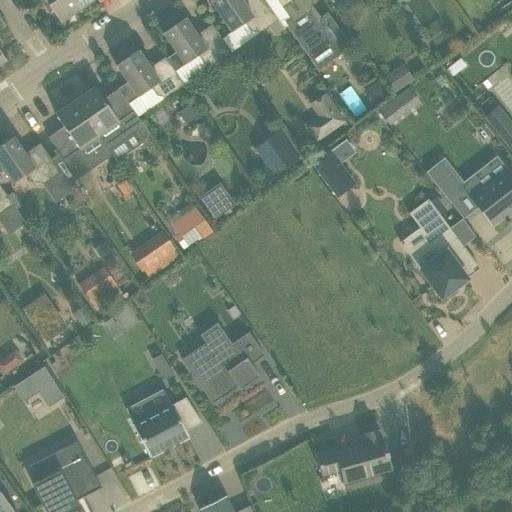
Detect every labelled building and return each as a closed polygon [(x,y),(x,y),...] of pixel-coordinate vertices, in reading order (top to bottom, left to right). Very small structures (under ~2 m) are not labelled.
[(72,0),(39,0),(49,14),(50,13),(53,11),(60,21),(78,9),(72,0)] [(72,0),(78,9),(90,0),(72,0)] [(278,20),(263,0),(246,0),(243,3),(241,0),(210,0),(210,1),(231,32),(245,23),(250,31),(260,33),(278,20)] [(311,0),(276,0),(289,18),(284,21),(310,60),(329,47),(307,14),(310,11),(312,1),(311,0)] [(185,18),(163,33),(185,65),(198,56),(203,63),(213,65),(231,53),(212,25),(196,35),(185,18)] [(149,68),(138,51),(114,67),(136,98),(151,88),(156,96),(166,98),(184,85),(165,57),(149,68)] [(403,87),(392,72),(384,78),(394,93),(403,87)] [(367,88),(377,102),(388,95),(378,80),(367,88)] [(128,104),(118,89),(103,99),(95,89),(76,102),(98,135),(106,146),(109,150),(143,125),(137,117),(128,104)] [(345,121),(326,93),(309,105),(328,133),(345,121)] [(405,114),(394,99),(393,98),(378,110),(389,125),(405,114)] [(98,135),(76,102),(56,116),(63,127),(48,137),(63,159),(98,135)] [(182,110),(190,121),(200,113),(192,102),(182,110)] [(496,134),(511,153),(511,123),(511,122),(496,134)] [(273,178),(301,158),(282,130),(254,149),(273,178)] [(31,182),(41,184),(55,204),(73,191),(40,144),(24,154),(13,137),(0,145),(0,165),(13,184),(26,175),(31,182)] [(339,164),(329,151),(313,163),(337,196),(353,184),(339,164)] [(425,172),(450,203),(464,192),(442,163),(428,174),(426,171),(425,172)] [(469,198),(491,226),(511,209),(511,176),(506,169),(469,198)] [(26,223),(12,204),(0,186),(0,224),(8,236),(26,223)] [(222,198),(206,209),(214,220),(223,213),(229,209),(222,198)] [(428,199),(409,213),(430,243),(411,257),(441,298),(467,279),(452,259),(465,250),(428,199)] [(195,207),(172,223),(180,235),(181,237),(194,228),(202,239),(212,232),(195,207)] [(155,262),(173,251),(175,249),(162,231),(129,254),(142,272),(155,262)] [(181,237),(180,235),(175,238),(183,249),(188,246),(181,237)] [(84,294),(96,311),(122,293),(109,276),(84,294)] [(233,319),(240,314),(234,305),(227,310),(233,319)] [(48,306),(31,318),(46,339),(63,328),(48,306)] [(245,381),(248,384),(259,376),(251,364),(264,355),(248,332),(231,344),(217,323),(199,335),(214,355),(190,372),(212,404),(245,381)] [(174,375),(161,355),(152,359),(163,381),(174,375)] [(0,372),(3,376),(13,368),(4,357),(0,360),(0,372)] [(38,392),(48,407),(64,397),(44,367),(13,387),(23,402),(38,392)] [(134,425),(134,424),(132,424),(150,458),(151,457),(151,456),(187,437),(188,438),(189,438),(186,431),(202,423),(186,398),(172,405),(171,404),(170,405),(171,405),(170,406),(168,403),(133,421),(135,424),(134,425)] [(343,484),(391,470),(382,439),(380,429),(359,435),(361,445),(336,452),(335,447),(315,453),(321,476),(339,471),(343,484)] [(45,511),(69,511),(80,507),(74,496),(96,485),(98,489),(101,487),(77,440),(61,449),(69,464),(31,484),(45,511)] [(414,473),(409,456),(394,460),(399,477),(414,473)] [(0,511),(14,511),(0,491),(0,511)] [(234,511),(226,497),(225,497),(226,499),(202,511),(201,510),(199,511),(200,511),(234,511)]
